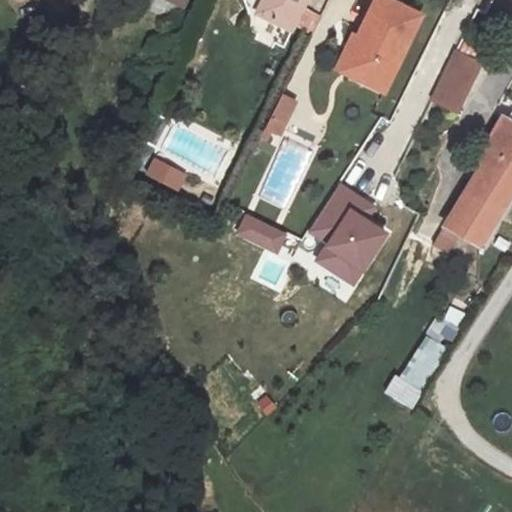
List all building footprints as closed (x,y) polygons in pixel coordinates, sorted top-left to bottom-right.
[(141,0),(136,12),(163,25),(175,0),(141,0)] [(238,25),(279,48),(303,0),(225,0),(225,1),(226,8),(228,16),(232,21),(238,25)] [(355,55),(337,89),(368,105),(406,31),(365,9),(345,50),(355,55)] [(319,80),(337,89),(355,55),(345,50),(336,46),(319,80)] [(440,63),(417,111),(442,123),(465,74),(440,63)] [(271,151),(288,117),(276,111),(259,145),(271,151)] [(511,177),(511,142),(486,129),(472,162),(460,189),(418,257),(436,267),(448,250),(466,258),(511,177)] [(343,212),(317,195),(290,238),(310,251),(308,253),(319,260),(307,279),(331,294),(363,244),(343,231),(335,226),(343,212)] [(335,226),(343,231),(352,218),(343,212),(335,226)] [(238,249),(245,231),(227,224),(219,241),(238,249)] [(258,257),(265,240),(245,231),(238,249),(258,257)] [(319,260),(308,253),(296,272),(307,279),(319,260)] [(426,333),(451,344),(464,313),(448,306),(441,323),(432,319),(426,333)] [(425,336),(392,388),(414,402),(447,349),(425,336)]
